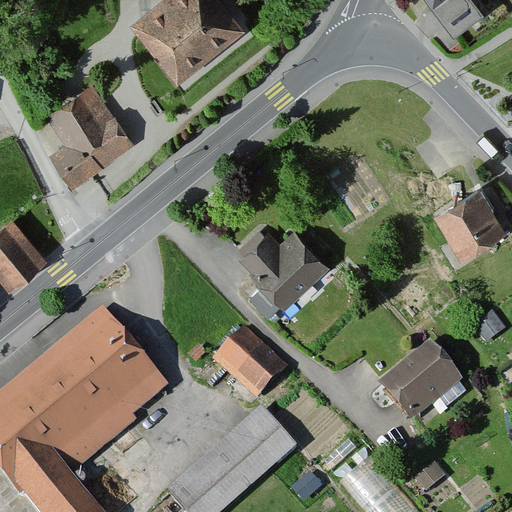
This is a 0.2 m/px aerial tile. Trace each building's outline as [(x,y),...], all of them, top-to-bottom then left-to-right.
[(219,0),(159,0),(131,22),(175,79),(241,28),(219,0)] [(429,0),(455,32),(482,11),(472,0),(429,0)] [(129,147),(89,88),(45,118),(64,146),(49,156),(70,188),(129,147)] [(461,258),(505,231),(479,189),(435,216),(461,258)] [(510,227),(511,225),(511,210),(503,216),(510,227)] [(13,221),(0,231),(0,283),(5,289),(44,258),(13,221)] [(325,271),(291,236),(278,249),(265,235),(238,261),(259,282),(255,287),(282,314),(325,271)] [(29,511),(92,511),(62,476),(163,392),(100,317),(0,401),(0,480),(4,486),(15,494),(29,511)] [(244,332),(214,362),(255,403),(285,374),(244,332)] [(411,423),(457,382),(426,347),(379,388),(411,423)] [(197,351),(187,360),(194,368),(204,358),(197,351)] [(224,511),(293,454),(260,416),(168,495),(171,498),(158,510),(159,511),(224,511)] [(369,511),(418,511),(367,458),(341,482),(369,511)] [(443,482),(433,469),(414,483),(425,496),(443,482)] [(319,491),(307,478),(290,494),(303,507),(319,491)] [(4,486),(0,480),(0,511),(29,511),(15,494),(4,486)]
